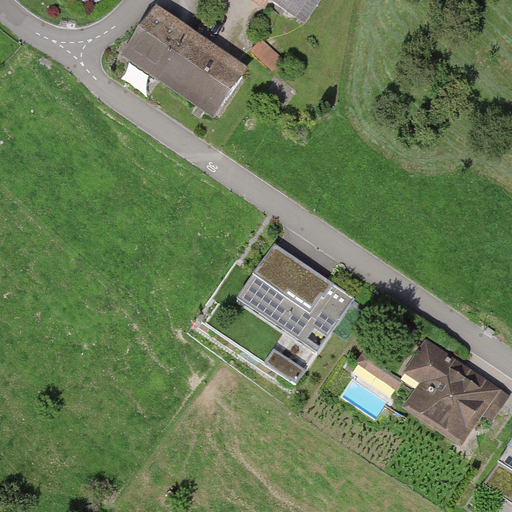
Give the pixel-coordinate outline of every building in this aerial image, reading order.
[(267,0),(302,24),(319,0),(267,0)] [(138,60),(227,122),(256,81),(167,19),(138,60)] [(254,52),(274,68),(285,55),(266,39),(254,52)] [(353,301),(277,251),(242,303),(318,353),(353,301)] [(470,446),(502,398),(429,348),(411,374),(431,388),(417,409),(470,446)] [(356,375),(395,394),(404,377),(364,357),(356,375)] [(511,451),(492,482),(511,494),(511,451)]
